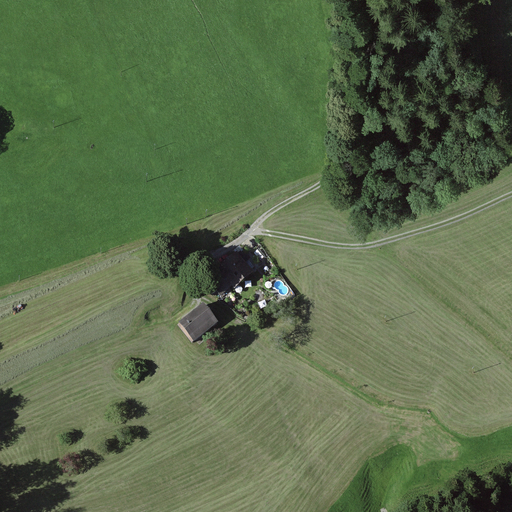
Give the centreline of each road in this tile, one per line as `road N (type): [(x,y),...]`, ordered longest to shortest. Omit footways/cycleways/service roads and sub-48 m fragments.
road 1 (track): [(248,232),(336,167),(342,125),(330,0)]
road 2 (track): [(248,232),(365,246),(511,196)]
